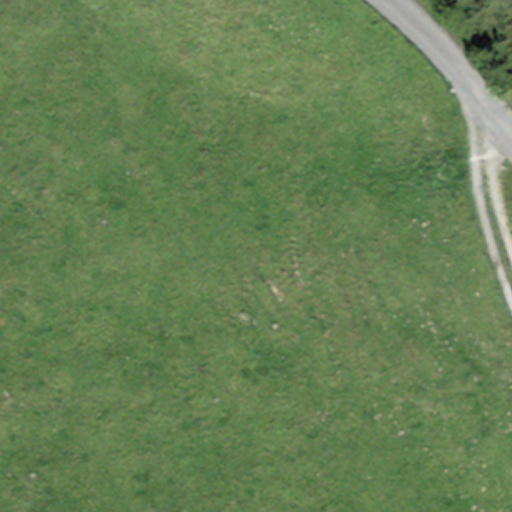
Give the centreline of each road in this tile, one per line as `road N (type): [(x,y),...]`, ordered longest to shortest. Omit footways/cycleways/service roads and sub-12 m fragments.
road 1 (track): [(511,279),(484,167),(484,99)]
road 2 (residential): [(389,0),(511,131)]
